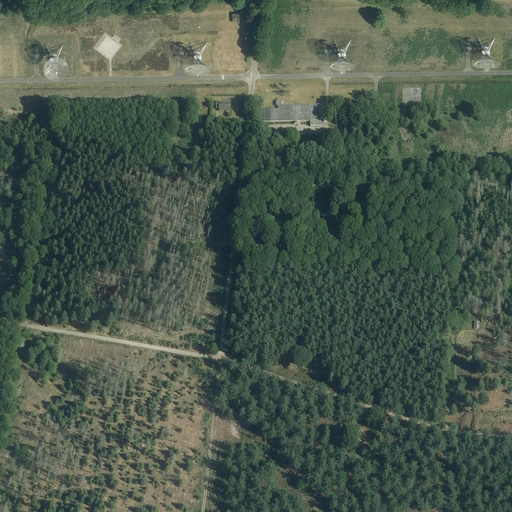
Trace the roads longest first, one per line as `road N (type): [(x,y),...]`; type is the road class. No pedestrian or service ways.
road 1 (track): [(0,320),(220,358),(448,431),(511,434)]
road 2 (track): [(242,166),(203,511)]
road 3 (track): [(444,511),(453,328)]
